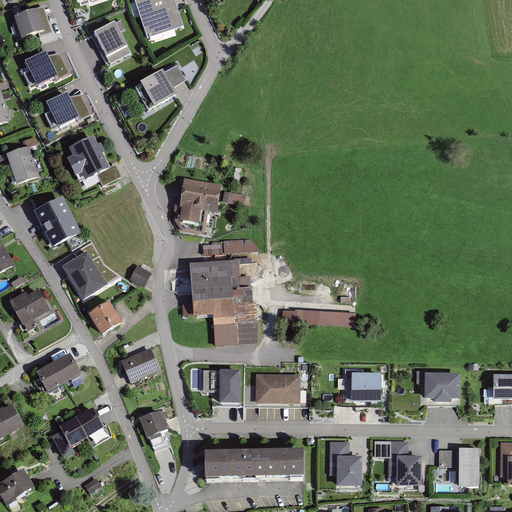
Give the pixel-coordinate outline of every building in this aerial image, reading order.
[(173,0),(134,0),(149,43),(183,31),(173,0)] [(44,12),(20,20),(27,42),(51,34),(44,12)] [(116,29),(95,41),(110,69),(131,57),(116,29)] [(57,83),(45,61),(26,71),(38,93),(57,83)] [(174,67),(135,90),(151,115),(180,98),(174,88),(184,82),(174,67)] [(0,127),(15,122),(4,92),(0,93),(0,127)] [(78,124),(66,103),(48,112),(60,134),(78,124)] [(97,138),(70,151),(85,184),(104,176),(109,187),(125,180),(119,166),(111,169),(97,138)] [(32,150),(11,157),(21,187),(42,180),(32,150)] [(226,186),(186,183),(184,210),(188,211),(186,226),(205,227),(207,212),(224,213),(225,202),(246,204),(247,192),(226,191),(226,186)] [(61,203),(38,215),(55,248),(78,236),(61,203)] [(258,239),(225,241),(226,255),(259,253),(258,239)] [(0,243),(0,273),(13,267),(0,243)] [(78,261),(64,270),(84,302),(122,278),(105,265),(93,243),(74,254),(78,261)] [(187,296),(176,297),(176,320),(218,319),(218,347),(260,346),(258,278),(246,279),(246,266),(198,267),(198,283),(187,283),(187,296)] [(152,275),(139,268),(131,281),(144,289),(152,275)] [(14,304),(12,305),(23,325),(25,324),(30,332),(39,327),(35,319),(49,311),(39,294),(28,300),(23,291),(10,298),(14,304)] [(122,323),(110,305),(91,317),(103,335),(122,323)] [(355,316),(285,313),(284,328),(354,330),(355,316)] [(151,352),(123,364),(132,383),(159,371),(151,352)] [(77,356),(41,377),(51,395),(88,374),(77,356)] [(383,373),(346,372),(346,406),(382,406),(383,373)] [(239,404),(240,373),(204,373),(204,386),(222,386),(222,404),(239,404)] [(299,378),(259,377),(259,403),(299,403),(299,378)] [(464,378),(427,378),(427,402),(433,402),(433,408),(451,408),(451,402),(464,402),(464,378)] [(511,406),(511,380),(491,380),(491,407),(511,406)] [(28,432),(16,407),(0,415),(0,439),(3,445),(28,432)] [(109,429),(98,411),(65,430),(66,433),(56,439),(69,462),(83,453),(79,446),(94,438),(100,449),(120,437),(116,425),(109,429)] [(167,412),(145,420),(152,439),(173,431),(167,412)] [(361,488),(362,463),(348,462),(348,446),(326,445),(326,478),(336,478),(336,488),(361,488)] [(420,487),(420,462),(406,462),(407,445),(385,445),(384,477),(395,477),(395,487),(420,487)] [(511,488),(511,446),(503,446),(502,477),(509,477),(509,489),(511,488)] [(480,491),(481,454),(438,453),(438,473),(457,473),(457,491),(480,491)] [(306,481),(304,457),(208,462),(210,486),(306,481)] [(163,462),(163,478),(171,478),(171,462),(163,462)] [(30,475),(0,490),(9,507),(38,491),(30,475)] [(97,503),(108,497),(101,482),(89,488),(97,503)]
